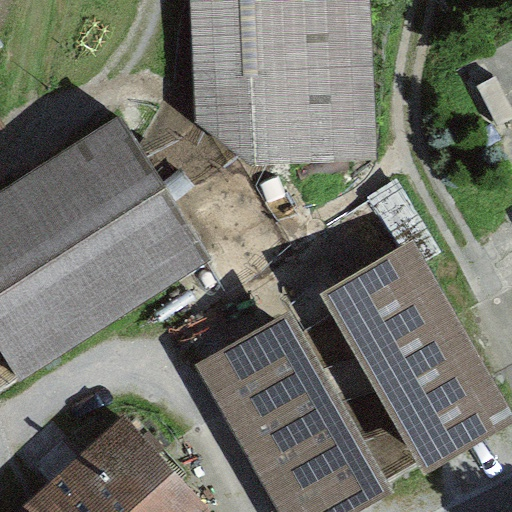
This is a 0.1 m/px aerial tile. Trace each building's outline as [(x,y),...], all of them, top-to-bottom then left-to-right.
[(390,156),(385,0),(204,0),(205,90),(259,168),(390,156)] [(0,140),(21,127),(0,93),(0,140)] [(235,255),(142,111),(0,201),(0,319),(40,380),(235,255)] [(446,469),(511,430),(511,384),(431,246),(345,297),(446,469)] [(295,511),(370,511),(411,489),(309,314),(213,370),(295,511)] [(236,511),(144,406),(20,511),(236,511)]
